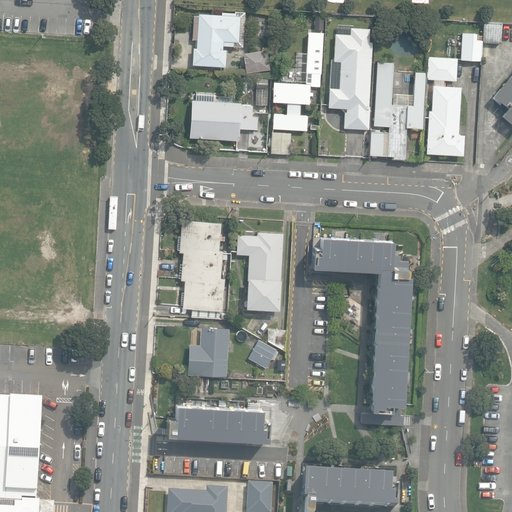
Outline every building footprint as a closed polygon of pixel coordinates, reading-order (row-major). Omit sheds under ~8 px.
[(191,47),(190,64),(223,66),(224,49),(221,49),(221,45),(241,47),(244,11),(233,11),(233,12),(220,12),(220,14),(196,13),(196,15),(192,15),(190,39),(195,39),(194,47),(191,47)] [(500,22),(482,21),(481,42),(499,43),(500,22)] [(342,111),(341,127),(367,129),(368,106),(367,105),(370,41),(367,41),(368,28),(348,27),(348,34),(333,33),(331,61),(338,61),(337,88),(327,87),(326,107),(340,108),(342,111)] [(305,31),(303,72),(304,72),(303,83),(308,83),(308,85),(318,86),(319,73),(322,32),(305,31)] [(475,33),(460,32),(459,59),(479,60),(480,39),(475,39),(475,33)] [(266,49),(242,53),(245,73),(269,69),(266,49)] [(426,110),(423,153),(461,155),(462,134),(456,133),(459,86),(443,85),(443,80),(455,80),(456,57),(447,57),(448,50),(434,50),(433,56),(427,56),(426,78),(432,79),(432,85),(430,85),(429,110),(426,110)] [(378,129),(368,128),(367,154),(391,156),(391,158),(402,158),(405,126),(409,127),(409,128),(414,129),(414,127),(420,128),(424,71),(412,71),(412,94),(389,93),(391,62),(375,61),(372,125),(387,126),(386,132),(378,131),(378,129)] [(511,73),(493,96),(509,108),(501,116),(511,124),(511,73)] [(255,88),(266,88),(266,79),(255,78),(255,88)] [(271,113),(270,128),(305,130),(305,114),(298,114),(298,103),(307,103),(308,95),(312,95),(312,92),(308,91),(308,85),(308,83),(303,83),(271,81),(270,101),(285,102),(284,114),(271,113)] [(266,89),(255,88),(254,104),(266,105),(266,89)] [(238,104),(238,102),(212,101),(213,92),(194,91),(194,100),(189,99),(187,137),(236,140),(237,128),(238,104)] [(238,104),(237,128),(256,129),(257,117),(250,117),(251,104),(238,104)] [(290,133),(270,131),(269,152),(288,154),(290,133)] [(217,249),(220,222),(180,219),(179,235),(176,235),(175,249),(177,249),(177,251),(181,251),(180,263),(178,263),(177,277),(179,277),(178,279),(183,279),(182,291),(180,291),(179,304),(180,304),(180,307),(190,308),(190,316),(218,318),(218,316),(220,315),(220,311),(218,311),(218,309),(220,309),(222,277),(219,277),(221,250),(217,249)] [(244,275),(242,307),(276,309),(277,281),(279,281),(282,232),(255,231),(255,234),(235,233),(234,253),(247,254),(246,276),(244,275)] [(386,236),(314,233),(313,251),(309,250),(309,259),(305,258),(305,264),(372,268),(364,407),(385,408),(385,400),(396,401),(403,272),(400,272),(400,264),(385,263),(386,236)] [(13,309),(0,308),(0,357),(11,358),(13,309)] [(187,343),(186,373),(197,374),(225,375),(227,327),(199,326),(198,343),(187,343)] [(286,329),(266,328),(266,340),(284,350),(286,329)] [(22,332),(22,344),(59,345),(60,333),(22,332)] [(275,348),(257,338),(246,357),(265,368),(275,348)] [(54,502),(36,501),(42,399),(0,396),(0,511),(53,511),(53,510),(54,502)] [(256,405),(169,401),(168,414),(161,414),(160,431),(168,432),(262,438),(263,416),(255,416),(256,405)] [(302,469),(296,468),(295,496),(298,496),(297,511),(306,511),(307,501),(394,505),(395,477),(383,476),(384,473),(333,471),(333,465),(302,463),(302,469)] [(268,511),(271,482),(245,481),(244,511),(248,511),(268,511)] [(224,511),(226,486),(204,485),(204,490),(166,488),(164,511),(224,511)]
